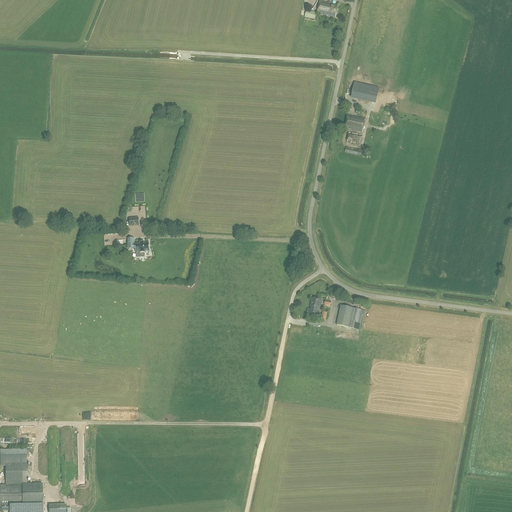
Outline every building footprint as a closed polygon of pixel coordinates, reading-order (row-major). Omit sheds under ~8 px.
[(335,18),(338,5),(320,1),(318,14),(335,18)] [(376,102),(379,89),(355,84),(352,97),(376,102)] [(348,115),(345,128),(362,132),(365,119),(348,115)] [(349,133),(347,143),(360,146),(362,135),(349,133)] [(345,153),(363,156),(364,151),(346,147),(345,153)] [(140,242),(140,243),(135,243),(135,245),(134,245),(134,238),(128,238),(128,248),(134,248),(134,247),(135,247),(135,248),(136,252),(141,252),(141,253),(140,253),(141,253),(141,257),(145,257),(145,253),(145,252),(145,251),(149,251),(150,251),(149,247),(150,247),(150,246),(149,246),(149,242),(144,243),(144,242),(144,241),(140,242)] [(321,300),(312,298),(310,309),(309,309),(307,310),(307,312),(308,313),(309,313),(309,314),(318,315),(321,300)] [(361,310),(341,306),(337,326),(356,330),(361,310)] [(0,511),(2,511),(9,511),(42,511),(42,505),(42,484),(27,484),(27,463),(26,450),(0,450),(0,451),(1,467),(5,467),(5,485),(0,485),(0,511)]
